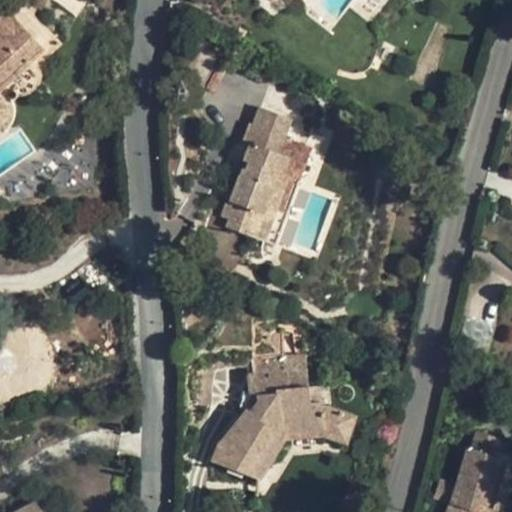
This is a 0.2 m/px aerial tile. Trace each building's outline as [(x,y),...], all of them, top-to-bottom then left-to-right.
[(19,0),(5,0),(2,4),(51,55),(63,44),(19,0)] [(0,123),(4,120),(6,115),(6,109),(5,107),(4,103),(2,100),(0,98),(0,84),(25,61),(28,65),(37,56),(42,62),(43,62),(51,55),(2,4),(0,1),(0,123)] [(33,70),(42,62),(37,56),(28,65),(33,70)] [(28,65),(25,61),(0,84),(0,98),(2,100),(33,70),(28,65)] [(227,228),(265,242),(277,207),(289,211),(301,180),(295,178),(307,147),(284,138),(292,118),(260,107),(254,125),(251,124),(244,143),(251,145),(244,161),(250,163),(248,168),(243,168),(231,202),(228,201),(222,217),(230,220),(227,228)] [(289,211),(277,207),(265,242),(277,246),(289,211)] [(260,480),(285,439),(285,434),(322,429),(323,436),(347,444),(356,417),(332,409),(330,387),(309,388),(307,366),(287,367),(287,356),(282,356),(282,319),(252,322),(252,326),(227,328),(227,360),(252,358),(252,372),(250,373),(252,394),(258,393),(259,402),(251,413),(248,410),(219,444),(216,463),(260,480)] [(307,356),(287,356),(287,367),(307,366),(307,356)] [(285,434),(285,439),(323,436),(322,429),(285,434)] [(473,449),(468,448),(456,486),(451,503),(447,511),(484,511),(486,509),(498,511),(502,511),(511,484),(506,483),(511,462),(511,455),(498,451),(502,438),(478,432),(473,449)] [(456,486),(441,480),(435,498),(451,503),(456,486)] [(41,511),(36,503),(18,511),(41,511)]
